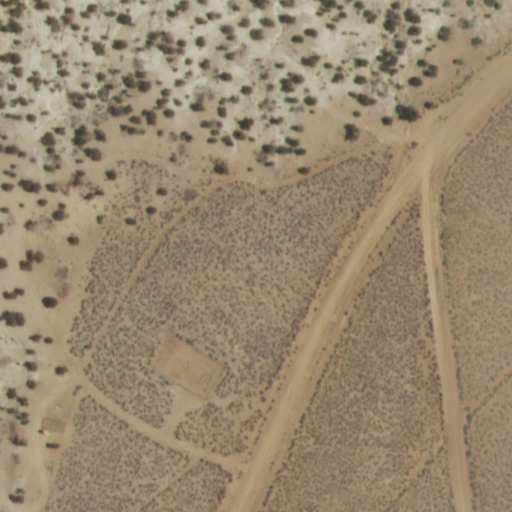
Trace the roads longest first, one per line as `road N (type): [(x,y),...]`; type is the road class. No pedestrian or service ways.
road 1 (tertiary): [(237,511),(367,227),(511,66)]
road 2 (track): [(511,61),(471,217),(487,349),(445,454),(397,511)]
